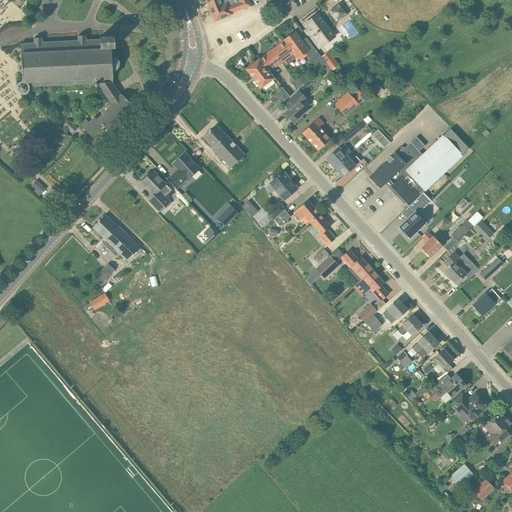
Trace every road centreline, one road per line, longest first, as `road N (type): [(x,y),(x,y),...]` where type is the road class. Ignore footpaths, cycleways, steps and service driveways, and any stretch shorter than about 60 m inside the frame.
road 1 (unclassified): [(511,392),(213,69)]
road 2 (secondary): [(0,298),(158,122)]
